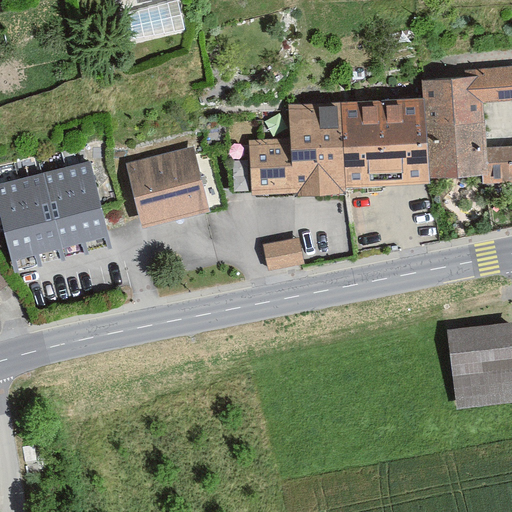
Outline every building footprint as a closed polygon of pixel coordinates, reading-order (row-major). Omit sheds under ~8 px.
[(251,146),(224,148),(232,173),(233,189),(255,188),(255,191),(344,187),(344,182),(426,177),(425,173),(487,169),(488,179),(511,177),(511,149),(484,152),(481,99),(511,96),(511,69),(480,72),(479,77),(475,77),(423,80),(424,98),(291,106),(293,138),(251,141),(251,146)] [(192,150),(129,166),(144,223),(222,203),(209,153),(194,157),(192,150)] [(88,165),(0,185),(0,189),(17,261),(105,240),(88,165)] [(302,261),(298,240),(266,247),(270,268),(302,261)] [(511,329),(511,326),(446,335),(456,413),(511,405),(511,329)]
